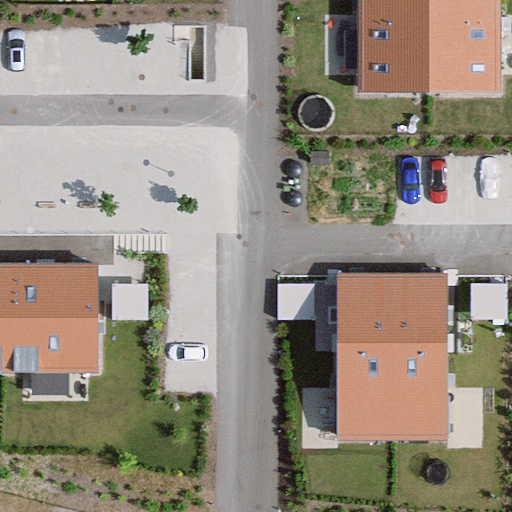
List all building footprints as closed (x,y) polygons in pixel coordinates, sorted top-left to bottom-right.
[(358,0),(358,92),(430,92),(429,0),(358,0)] [(429,0),(430,92),(501,92),(501,0),(429,0)] [(3,374),(98,374),(98,263),(3,263),(3,374)] [(393,272),(339,272),(338,440),(393,440),(393,272)] [(448,272),(393,272),(393,440),(448,440),(448,272)]
